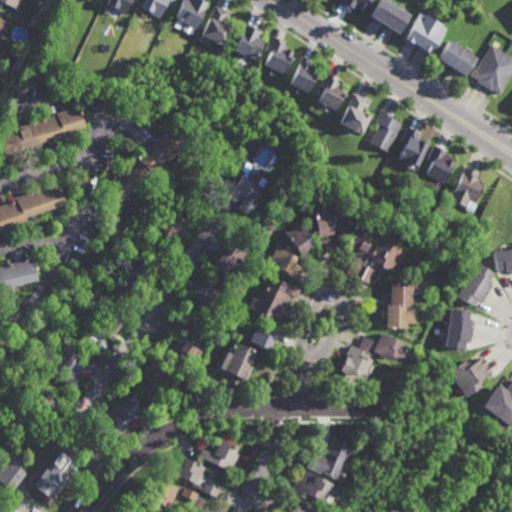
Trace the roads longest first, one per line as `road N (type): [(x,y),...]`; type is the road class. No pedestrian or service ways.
road 1 (residential): [(82,511),(132,455),(199,418),(274,406),(375,409)]
road 2 (residential): [(110,475),(79,431),(82,414),(220,217)]
road 3 (residential): [(511,154),(270,0)]
road 4 (residential): [(304,361),(326,345),(340,298),(317,300),(302,330),(304,361)]
